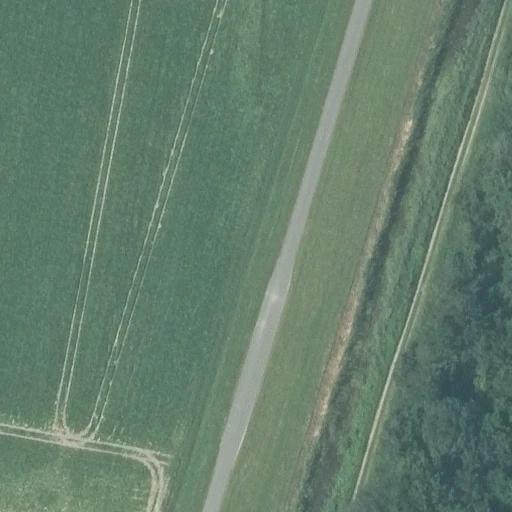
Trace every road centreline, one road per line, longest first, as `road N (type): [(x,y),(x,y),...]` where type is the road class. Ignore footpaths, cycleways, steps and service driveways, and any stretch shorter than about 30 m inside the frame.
road 1 (track): [(354,511),(508,0)]
road 2 (unclassified): [(210,511),(363,0)]
